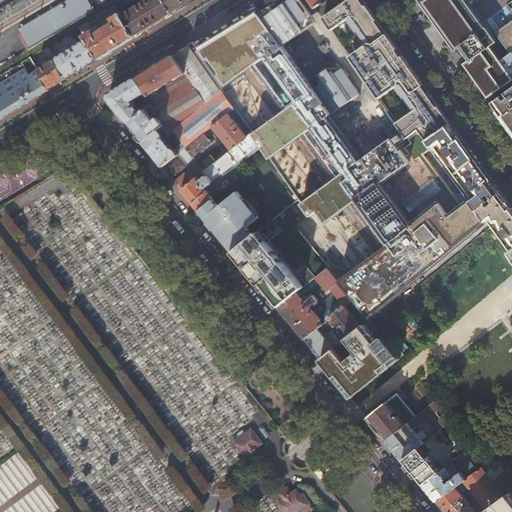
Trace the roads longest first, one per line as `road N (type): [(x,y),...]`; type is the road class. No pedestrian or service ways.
road 1 (residential): [(85,87),(422,511)]
road 2 (residential): [(394,0),(511,164)]
road 3 (tertiary): [(229,0),(85,87)]
